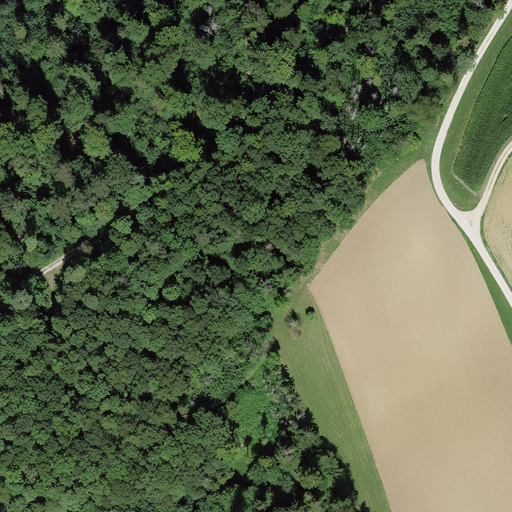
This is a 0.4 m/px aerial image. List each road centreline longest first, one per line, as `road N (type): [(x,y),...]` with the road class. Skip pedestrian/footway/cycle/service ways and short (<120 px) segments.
road 1 (track): [(383,0),(187,174),(0,302)]
road 2 (track): [(497,0),(478,20),(432,164),(444,201),(511,304)]
road 3 (track): [(74,511),(189,426),(269,350)]
road 4 (track): [(49,269),(53,331),(0,395)]
